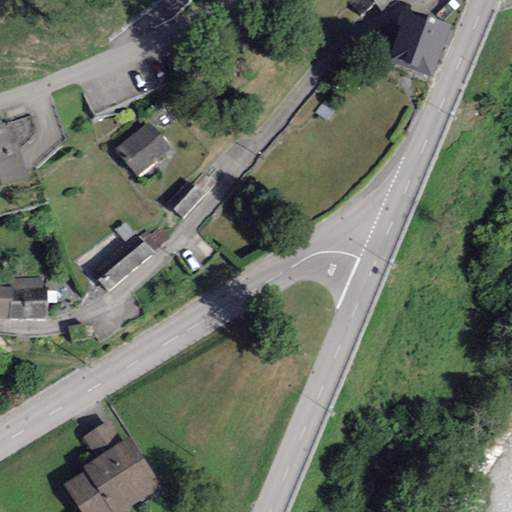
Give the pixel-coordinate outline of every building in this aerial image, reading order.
[(362,16),(373,3),(371,0),(349,0),(347,2),(362,16)] [(371,0),(373,3),(380,12),(398,0),(371,0)] [(433,76),(450,26),(405,11),(388,61),(433,76)] [(149,122),(115,149),(136,176),(170,149),(149,122)] [(3,123),(0,123),(0,186),(22,180),(28,178),(16,143),(10,145),(3,123)] [(194,186),(203,195),(214,182),(202,172),(191,184),(194,186)] [(194,186),(173,209),(182,218),(203,195),(194,186)] [(115,230),(126,243),(136,234),(125,221),(115,230)] [(146,231),(139,237),(154,253),(169,239),(158,228),(150,235),(146,231)] [(92,274),(109,293),(154,253),(139,237),(136,234),(126,243),(92,274)] [(12,279),(13,286),(13,302),(9,302),(9,318),(48,318),(47,289),(41,289),(41,279),(12,279)] [(13,286),(0,286),(0,317),(9,318),(9,302),(13,302),(13,286)] [(82,437),(95,458),(123,441),(109,420),(82,437)] [(95,458),(83,467),(85,471),(64,485),(81,511),(123,511),(162,488),(130,437),(123,441),(95,458)]
